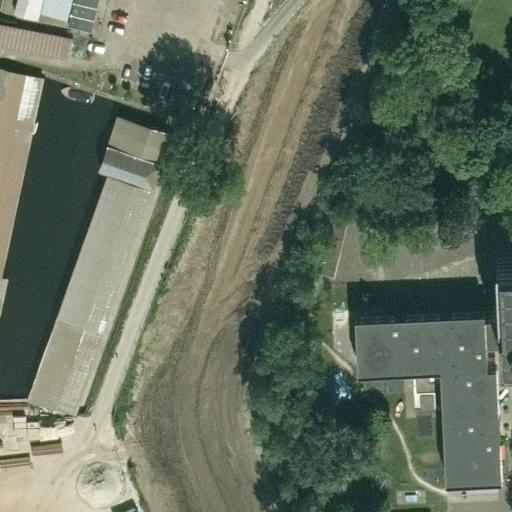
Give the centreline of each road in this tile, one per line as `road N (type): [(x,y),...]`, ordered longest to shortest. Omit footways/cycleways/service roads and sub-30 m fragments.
road 1 (unclassified): [(223,511),(193,422),(201,345),(324,0)]
road 2 (unknown): [(511,225),(362,251)]
